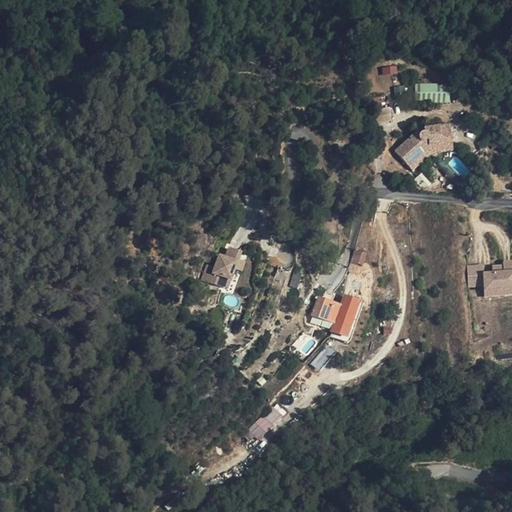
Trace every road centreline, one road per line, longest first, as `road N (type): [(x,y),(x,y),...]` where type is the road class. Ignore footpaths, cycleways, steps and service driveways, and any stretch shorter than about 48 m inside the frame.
road 1 (residential): [(257,201),(266,246),(279,255),(289,247),(293,138),(303,131),(328,179),(351,189),(511,205)]
road 2 (residential): [(511,478),(447,465),(428,479),(436,491),(465,500),(511,504)]
